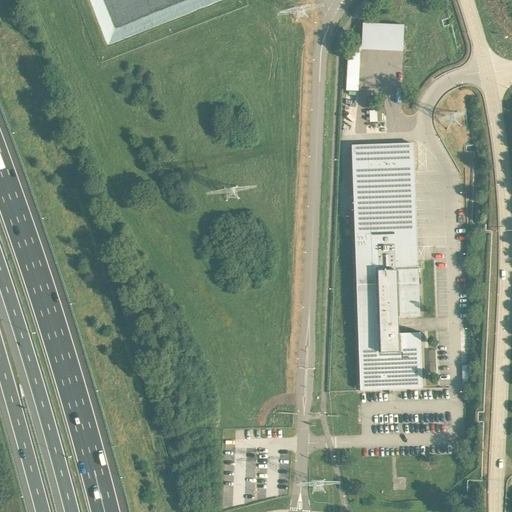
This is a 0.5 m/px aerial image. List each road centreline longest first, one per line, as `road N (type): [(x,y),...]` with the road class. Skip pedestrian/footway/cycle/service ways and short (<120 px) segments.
road 1 (motorway): [(103,511),(0,176)]
road 2 (motorway): [(0,268),(71,511)]
road 3 (motorway): [(0,359),(42,511)]
